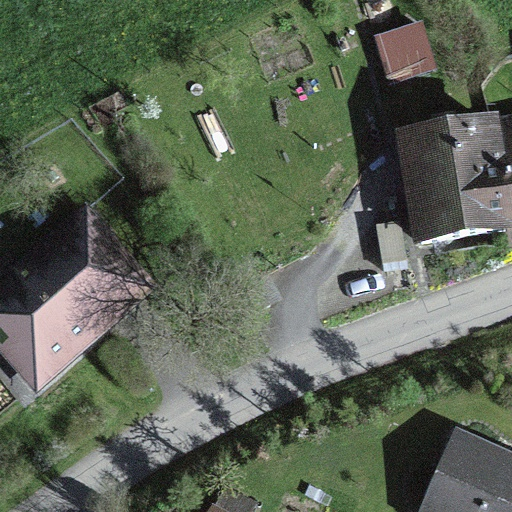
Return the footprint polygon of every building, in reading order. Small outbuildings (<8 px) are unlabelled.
[(511,120),(490,124),(509,230),(511,229),(511,120)] [(422,245),(509,230),(490,124),(404,139),(422,245)] [(0,288),(0,327),(35,368),(131,284),(94,241),(104,233),(86,213),(0,288)] [(252,316),(270,307),(258,284),(240,294),(252,316)] [(511,511),(511,460),(455,436),(423,509),(430,511),(511,511)]
